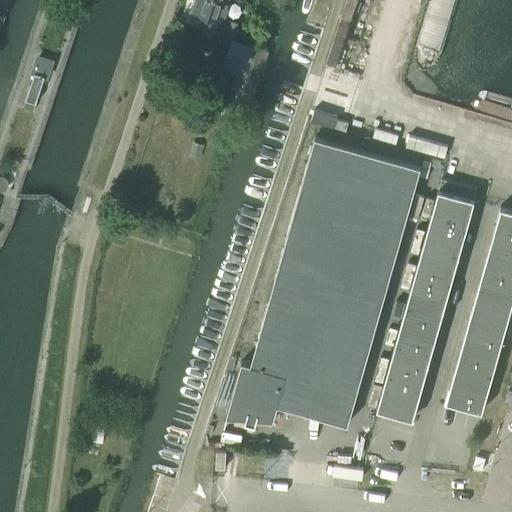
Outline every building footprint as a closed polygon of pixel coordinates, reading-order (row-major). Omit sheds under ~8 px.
[(227,0),(196,0),(194,9),(204,12),(199,26),(214,31),(212,39),(229,44),(209,101),(230,109),(251,46),(231,39),(236,23),(221,18),(227,0)] [(25,99),(36,102),(44,76),(47,77),(51,65),(36,60),(32,72),(34,73),(25,99)] [(338,74),(338,127),(352,127),(352,74),(338,74)] [(337,117),(314,109),(311,120),(334,127),(337,117)] [(242,359),(224,422),(225,423),(228,415),(246,416),(245,420),(255,423),(257,417),(273,418),(278,403),(348,423),(421,165),(315,135),(251,362),(242,359)] [(447,148),(406,136),(403,146),(444,158),(447,148)] [(377,408),(413,418),(477,187),(442,177),(377,408)] [(446,400),(482,410),(511,303),(511,208),(501,206),(446,400)] [(124,239),(115,237),(112,244),(122,247),(124,239)]
